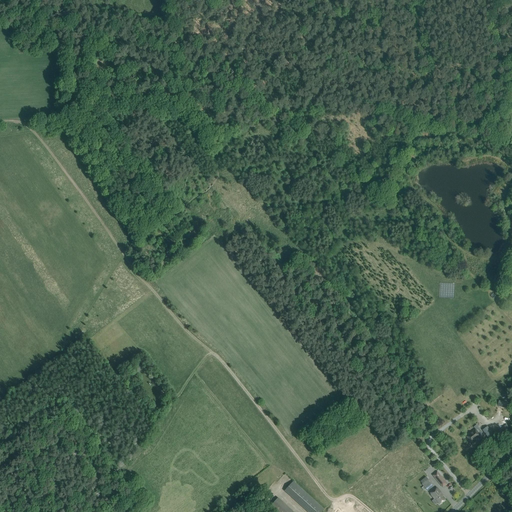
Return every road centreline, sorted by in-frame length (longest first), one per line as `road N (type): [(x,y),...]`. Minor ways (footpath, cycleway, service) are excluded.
road 1 (track): [(124,253),(332,501),(352,497),(370,511)]
road 2 (track): [(0,124),(29,126),(124,253)]
